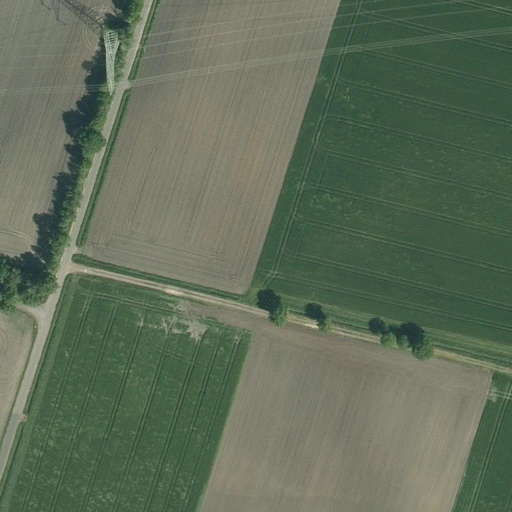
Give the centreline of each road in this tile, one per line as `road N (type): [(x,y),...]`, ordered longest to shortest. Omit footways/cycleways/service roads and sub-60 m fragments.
road 1 (unclassified): [(0,470),(149,0)]
road 2 (track): [(64,265),(511,372)]
